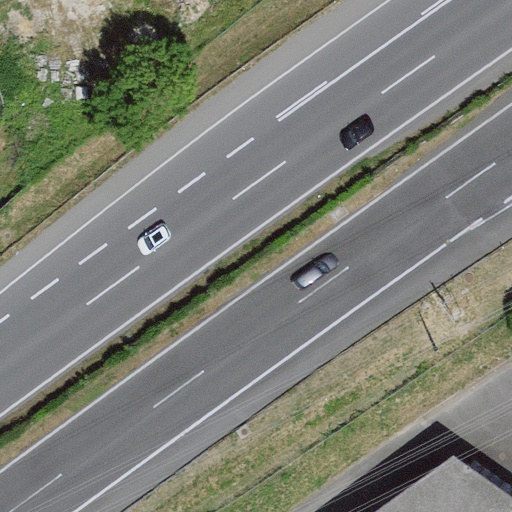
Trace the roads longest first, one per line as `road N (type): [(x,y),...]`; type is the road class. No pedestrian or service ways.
road 1 (motorway): [(511,3),(0,369)]
road 2 (motorway): [(12,511),(511,152)]
